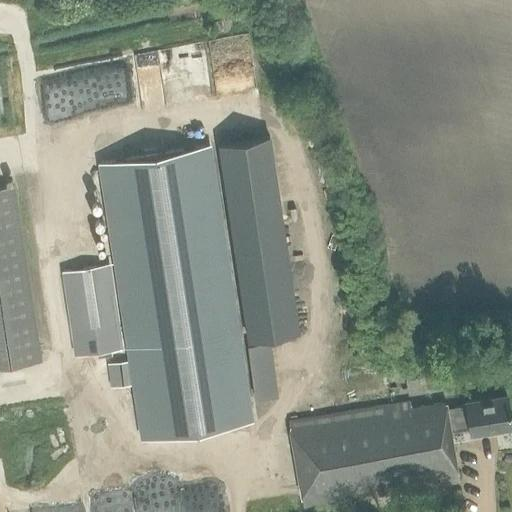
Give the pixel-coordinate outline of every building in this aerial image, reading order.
[(271,137),(216,146),(248,342),(303,333),(271,137)] [(146,438),(247,422),(205,147),(104,162),(117,247),(124,294),(128,318),(146,438)] [(0,367),(42,360),(13,185),(0,187),(0,367)] [(107,265),(63,272),(75,355),(119,349),(107,265)] [(136,385),(132,360),(107,364),(111,389),(136,385)] [(303,508),(459,483),(452,433),(470,431),(471,436),(511,430),(511,425),(508,397),(464,404),(445,407),(445,403),(411,408),(410,402),(288,421),(303,508)]
